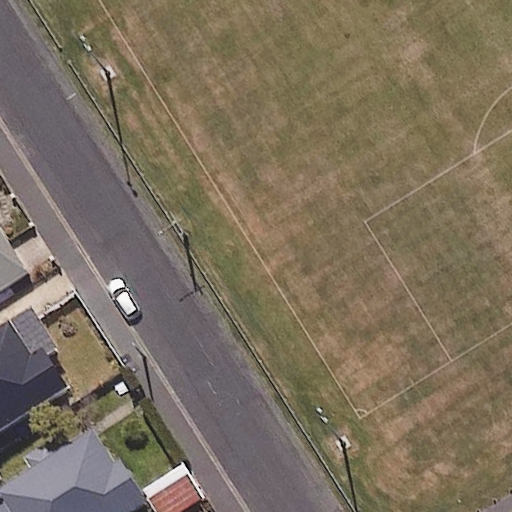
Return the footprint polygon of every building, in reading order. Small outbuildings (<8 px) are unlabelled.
[(0,299),(33,279),(0,227),(0,299)] [(0,338),(0,446),(74,399),(53,365),(64,358),(37,315),(0,338)] [(144,498),(126,470),(122,473),(100,440),(66,462),(57,449),(32,465),(40,479),(0,505),(0,511),(150,511),(153,511),(144,498)] [(153,511),(196,511),(211,502),(189,468),(144,498),(153,511)] [(0,476),(0,496),(9,491),(0,476)]
